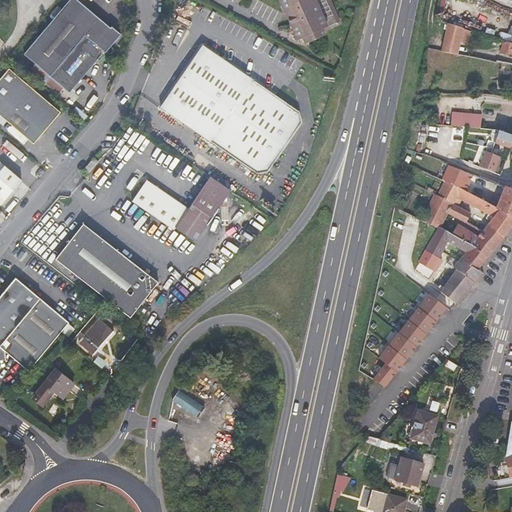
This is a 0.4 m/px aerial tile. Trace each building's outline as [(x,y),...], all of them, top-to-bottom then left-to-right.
[(70,93),(113,43),(114,44),(122,35),(112,27),(111,28),(77,0),(69,0),(24,54),(70,93)] [(279,0),(298,41),(303,38),(306,44),(317,39),(326,35),(323,29),(328,27),(341,21),(331,0),(279,0)] [(461,42),(464,29),(448,24),(443,51),(459,54),(461,42)] [(469,44),(472,31),(464,29),(461,42),(469,44)] [(511,43),(503,41),(501,52),(511,54),(511,43)] [(300,112),(203,45),(160,108),(258,174),(268,172),(302,122),(300,112)] [(10,69),(0,79),(0,115),(34,144),(61,112),(10,69)] [(511,90),(511,80),(498,80),(497,89),(511,90)] [(481,128),(482,114),(453,111),(451,125),(481,128)] [(511,134),(501,131),(497,142),(511,147),(511,146),(511,134)] [(500,156),(486,151),(480,166),(494,172),(500,156)] [(98,162),(92,157),(82,168),(89,173),(98,162)] [(0,204),(1,205),(22,181),(0,161),(0,204)] [(466,191),(473,174),(450,165),(442,180),(445,181),(464,190),(466,191)] [(478,198),(486,179),(481,177),(473,174),(466,191),(478,198)] [(189,208),(147,180),(132,201),(174,230),(176,228),(196,242),(231,191),(211,177),(189,208)] [(511,219),(497,209),(497,208),(496,207),(478,198),(466,191),(464,190),(445,181),(438,196),(444,200),(452,204),(456,197),(461,200),(493,217),(488,224),(505,237),(511,227),(511,219)] [(511,219),(511,188),(506,186),(505,187),(497,208),(497,209),(511,219)] [(447,213),(452,204),(444,200),(438,196),(435,195),(421,221),(426,223),(439,228),(447,213)] [(458,206),(461,200),(456,197),(452,204),(458,206)] [(465,223),(471,213),(458,206),(452,204),(447,213),(465,223)] [(254,235),(249,232),(254,224),(246,220),(235,238),(248,246),(254,235)] [(159,283),(84,224),(56,259),(131,318),(159,283)] [(488,258),(505,237),(488,224),(483,231),(479,236),(463,227),(456,227),(452,234),(476,248),(488,258)] [(426,250),(440,258),(441,257),(444,251),(448,242),(466,252),(461,258),(479,269),(488,258),(476,248),(452,234),(439,228),(426,250)] [(484,273),(479,269),(461,258),(458,261),(451,256),(447,262),(457,269),(456,270),(449,279),(439,272),(437,270),(443,261),(444,259),(441,257),(440,258),(426,250),(419,262),(421,263),(434,271),(436,272),(428,287),(440,295),(442,292),(456,304),(484,273)] [(449,279),(456,270),(443,261),(437,270),(439,272),(449,279)] [(429,281),(434,271),(421,263),(415,272),(429,281)] [(70,323),(16,278),(0,297),(0,357),(3,358),(1,347),(6,351),(30,371),(70,323)] [(456,304),(442,292),(440,295),(439,296),(454,307),(456,304)] [(372,380),(382,388),(447,308),(430,295),(382,354),(388,360),(372,380)] [(99,320),(79,342),(93,355),(113,332),(99,320)] [(107,362),(99,356),(94,362),(102,368),(107,362)] [(74,384),(56,370),(33,398),(43,406),(54,391),(63,398),(74,384)] [(180,389),(173,400),(198,418),(206,407),(190,396),(180,389)] [(430,443),(438,416),(419,411),(411,438),(430,443)] [(418,486),(424,464),(402,458),(400,466),(391,463),(387,477),(418,486)] [(343,497),(349,476),(339,473),(333,495),(343,497)] [(403,511),(407,499),(388,494),(382,511),(403,511)] [(417,504),(419,498),(410,495),(408,502),(417,504)]
